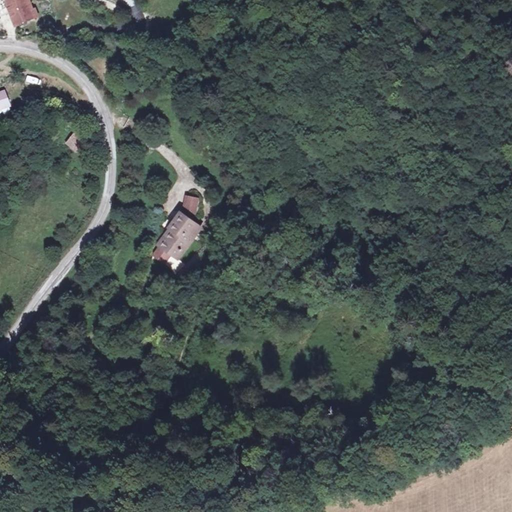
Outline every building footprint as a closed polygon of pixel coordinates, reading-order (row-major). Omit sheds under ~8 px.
[(6,22),(17,18),(12,0),(0,0),(0,1),(1,4),(0,4),(0,8),(2,8),(6,22)] [(12,0),(17,18),(27,15),(22,0),(12,0)] [(26,76),(25,83),(39,85),(40,78),(26,76)] [(69,125),(57,115),(53,119),(67,128),(69,125)] [(70,149),(58,140),(50,150),(62,160),(70,149)] [(187,199),(181,216),(192,224),(198,201),(187,199)] [(172,234),(160,250),(168,256),(177,263),(189,246),(187,244),(198,229),(192,224),(181,216),(169,231),(172,234)] [(169,231),(157,247),(160,250),(172,234),(169,231)] [(160,250),(156,255),(164,261),(168,256),(160,250)]
